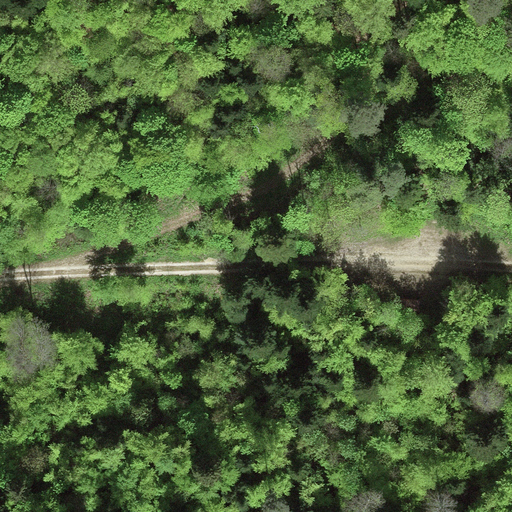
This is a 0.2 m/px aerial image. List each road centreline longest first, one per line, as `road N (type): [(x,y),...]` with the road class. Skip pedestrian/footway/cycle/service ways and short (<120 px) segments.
road 1 (track): [(511,72),(412,88),(241,200),(158,221),(67,266)]
road 2 (track): [(67,266),(437,258),(511,264)]
